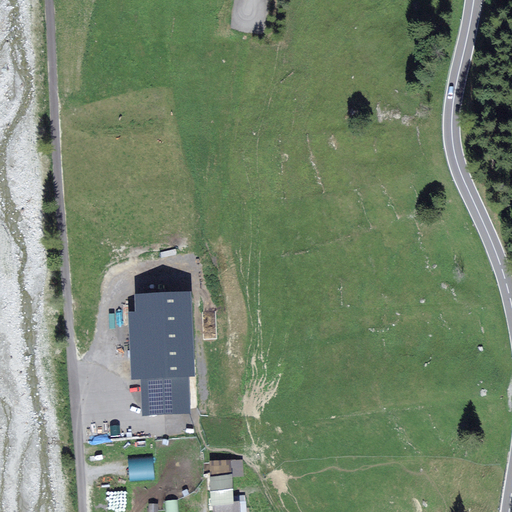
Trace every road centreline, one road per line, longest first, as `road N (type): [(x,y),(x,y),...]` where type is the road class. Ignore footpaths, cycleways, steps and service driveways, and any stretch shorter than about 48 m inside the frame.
road 1 (unclassified): [(49,0),(83,511)]
road 2 (secondary): [(474,0),(453,102),(453,147),(511,304)]
